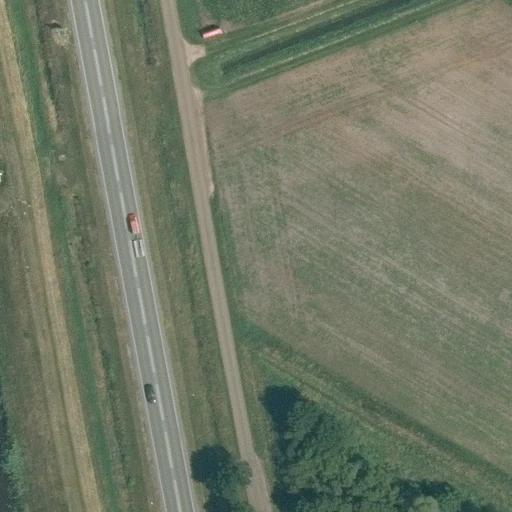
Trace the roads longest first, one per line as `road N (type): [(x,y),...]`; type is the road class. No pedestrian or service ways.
road 1 (trunk): [(181,511),(85,0)]
road 2 (unclassified): [(258,511),(168,0)]
